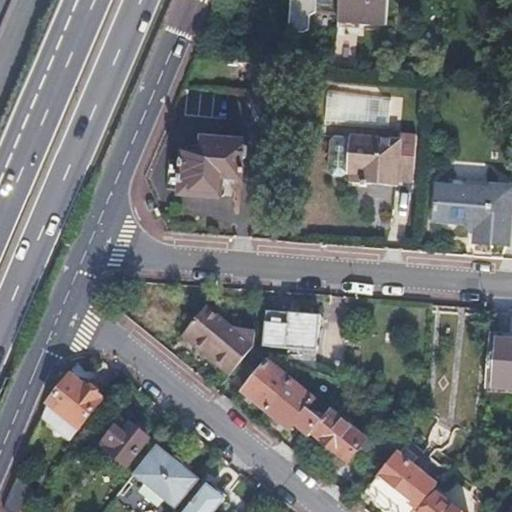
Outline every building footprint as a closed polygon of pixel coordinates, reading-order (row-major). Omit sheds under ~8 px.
[(292,0),(292,1),(290,32),(305,33),(311,30),(312,16),(317,12),(318,8),(337,9),(337,14),(339,14),(340,5),(339,0),(292,0)] [(339,14),(339,21),(388,25),(389,0),(339,0),(340,5),(339,14)] [(278,65),(260,64),(258,95),(276,97),(278,65)] [(348,175),(353,175),(353,184),(396,187),(396,182),(411,182),(414,138),(397,137),(396,144),(349,140),(349,145),(348,175)] [(183,152),(181,191),(187,198),(197,198),(203,193),(223,195),(223,187),(233,188),(234,181),(243,181),(245,143),(202,140),(201,154),(183,152)] [(344,140),(335,140),(330,144),(328,174),(333,179),(343,180),(348,175),(349,145),(344,140)] [(473,246),(511,248),(511,188),(490,187),(490,195),(437,191),(434,222),(475,225),(473,246)] [(184,339),(229,379),(256,350),(257,334),(232,333),(206,311),(184,339)] [(301,317),(291,316),(269,314),(266,347),(290,349),(320,352),(322,319),(301,317)] [(508,330),(490,328),(489,340),(508,342),(508,330)] [(508,342),(489,340),(486,389),(511,390),(511,329),(508,330),(508,342)] [(320,352),(290,349),(289,363),(303,368),(318,374),(320,352)] [(242,392),(263,366),(253,359),(232,384),(242,392)] [(242,392),(266,412),(291,382),(266,362),(263,366),(242,392)] [(85,391),(90,385),(74,373),(70,378),(85,391)] [(70,378),(49,405),(79,429),(105,397),(90,385),(85,391),(70,378)] [(291,382),(266,412),(290,432),(294,426),(307,411),(314,402),(291,382)] [(307,411),(294,426),(309,438),(313,432),(321,422),(311,414),(307,411)] [(378,449),(330,411),(325,418),(321,422),(313,432),(361,470),(378,449)] [(312,413),(311,414),(321,422),(325,418),(312,413)] [(122,424),(120,426),(129,434),(133,433),(122,424)] [(129,434),(120,426),(100,451),(125,471),(146,445),(133,433),(129,434)] [(159,448),(134,478),(144,487),(145,493),(153,500),(162,501),(174,511),(199,481),(182,468),(183,466),(183,463),(181,462),(179,461),(177,462),(159,448)] [(375,499),(389,511),(415,511),(432,493),(438,485),(400,455),(379,480),(386,486),(375,499)] [(368,493),(375,499),(386,486),(379,480),(368,493)] [(16,484),(4,511),(22,511),(33,498),(16,484)] [(224,498),(210,487),(208,490),(206,488),(187,511),(215,511),(224,502),(222,501),(224,498)] [(423,511),(436,496),(432,493),(415,511),(423,511)] [(423,511),(455,511),(436,496),(423,511)]
